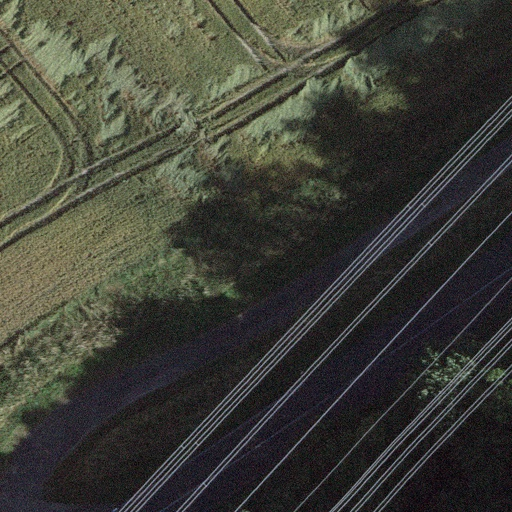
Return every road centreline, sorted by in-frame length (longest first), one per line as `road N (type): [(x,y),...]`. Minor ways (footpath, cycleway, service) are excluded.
road 1 (track): [(511,153),(367,252),(118,389),(32,457),(8,511)]
road 2 (tertiary): [(511,237),(105,511)]
